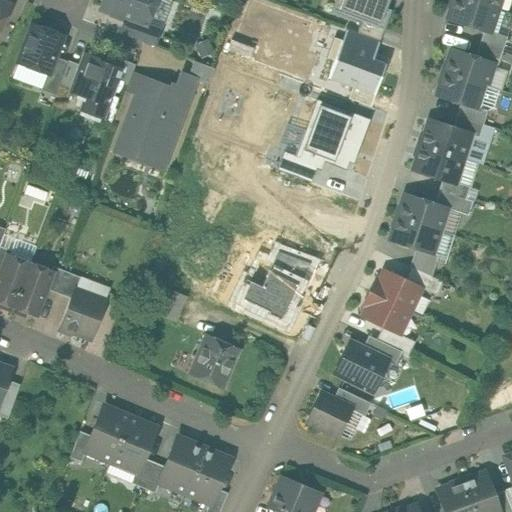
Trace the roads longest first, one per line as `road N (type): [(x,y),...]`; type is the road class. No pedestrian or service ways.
road 1 (residential): [(271,447),(366,254),(419,56),(422,0)]
road 2 (residential): [(271,447),(0,330)]
road 3 (residential): [(511,428),(399,472),(360,477),(271,447)]
